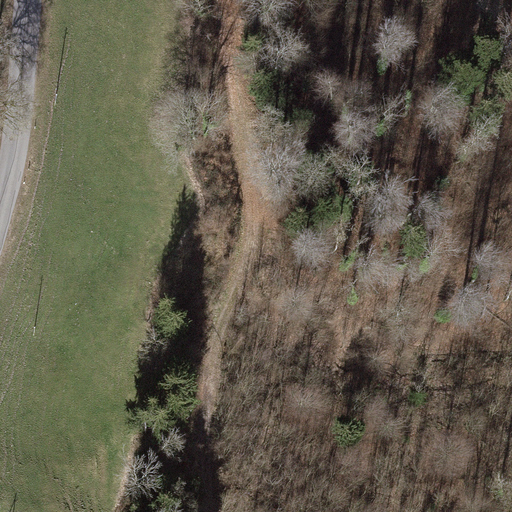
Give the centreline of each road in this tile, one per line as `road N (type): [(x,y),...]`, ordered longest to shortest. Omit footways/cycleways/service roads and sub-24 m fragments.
road 1 (track): [(230,0),(257,209),(256,268),(213,389),(211,511)]
road 2 (tertiary): [(0,223),(24,93),(29,0)]
